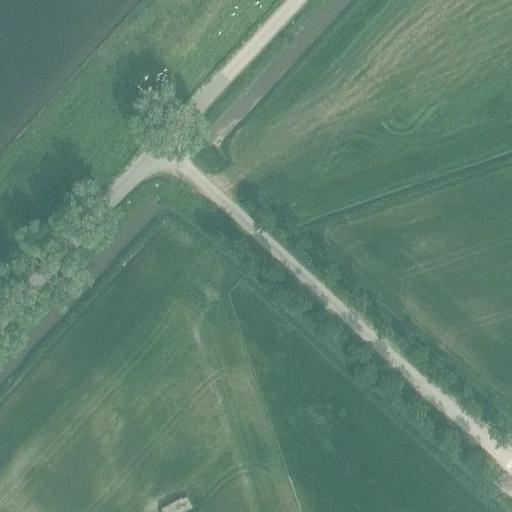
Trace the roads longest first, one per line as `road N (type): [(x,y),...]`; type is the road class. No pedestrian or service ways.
road 1 (unclassified): [(508,462),(158,147)]
road 2 (unclassified): [(0,323),(158,147)]
road 3 (unclassified): [(158,147),(296,0)]
